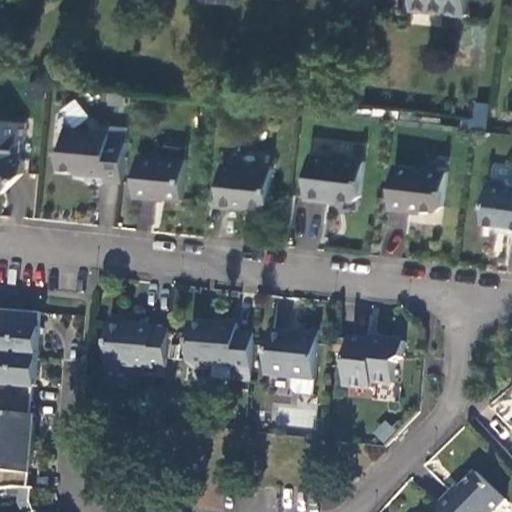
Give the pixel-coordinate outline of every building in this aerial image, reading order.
[(411,0),(411,9),(467,14),(468,0),(411,0)] [(485,128),(488,104),(471,102),(468,126),(485,128)] [(30,123),(0,120),(0,187),(25,173),(26,158),(23,156),(25,140),(28,141),(30,123)] [(108,179),(124,181),(128,141),(110,139),(111,131),(66,127),(64,145),(63,145),(61,166),(89,170),(89,173),(108,175),(108,179)] [(187,156),(141,152),(137,193),(159,195),(159,193),(184,196),(187,156)] [(367,159),(312,152),(306,195),(329,198),(330,195),(357,197),(363,193),(367,159)] [(274,165),(226,161),(221,202),(240,204),(241,202),(270,205),(274,165)] [(449,170),(396,163),(391,206),(412,209),(413,205),(439,209),(445,204),(449,170)] [(511,229),(511,183),(508,178),(495,176),(490,180),(483,221),(511,225),(511,230),(511,229)] [(0,335),(0,351),(44,356),(48,311),(0,307),(0,323),(1,324),(0,335)] [(234,376),(253,380),(257,332),(240,330),(240,322),(220,320),(220,324),(196,322),(192,324),(190,359),(194,366),(208,368),(214,363),(234,366),(234,376)] [(109,361),(169,367),(172,326),(156,326),(157,323),(139,321),(139,323),(112,322),(109,361)] [(314,395),(321,329),(301,327),(300,331),(272,329),(268,373),(294,377),(293,388),(299,393),(314,395)] [(352,338),(348,385),(376,388),(377,381),(397,383),(400,366),(406,358),(408,340),(384,338),(384,341),(352,338)] [(0,351),(0,396),(35,400),(37,384),(42,385),(44,356),(0,351)] [(0,439),(36,444),(38,414),(34,413),(35,400),(0,396),(0,439)] [(0,488),(18,487),(33,486),(36,444),(0,439),(0,488)] [(454,490),(439,505),(446,511),(481,511),(482,504),(495,505),(499,490),(480,471),(458,492),(454,490)] [(23,501),(35,500),(36,486),(33,486),(18,487),(23,501)] [(495,511),(507,499),(499,490),(495,505),(482,504),(481,511),(495,511)] [(23,501),(26,511),(34,511),(37,511),(41,510),(35,500),(23,501)]
